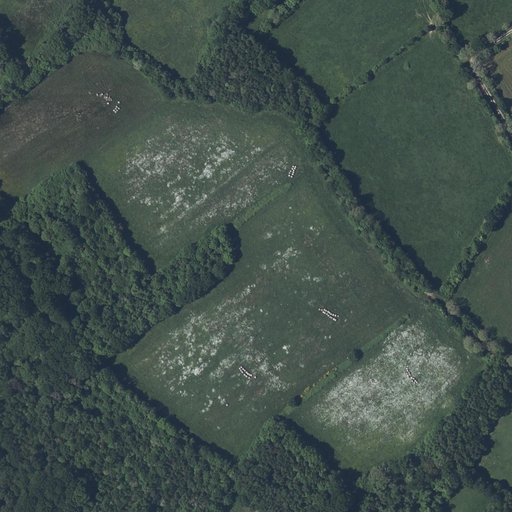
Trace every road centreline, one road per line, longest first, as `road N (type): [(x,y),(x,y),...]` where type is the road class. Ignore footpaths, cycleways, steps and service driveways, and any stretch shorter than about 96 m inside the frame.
road 1 (track): [(511,363),(482,345),(384,247),(303,124),(280,106),(190,91),(105,39),(79,39),(17,78),(0,55)]
road 2 (track): [(274,511),(110,385),(0,206)]
road 3 (track): [(511,137),(469,61),(511,30)]
